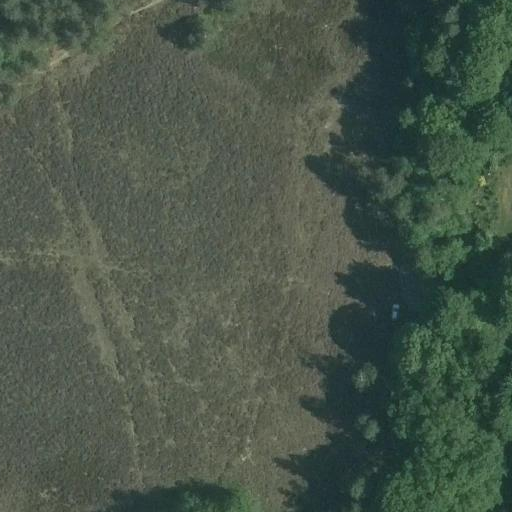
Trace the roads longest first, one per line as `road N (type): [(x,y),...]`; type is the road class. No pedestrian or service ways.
road 1 (track): [(430,0),(441,46),(439,96),(411,300),(419,312),(495,330)]
road 2 (track): [(511,172),(495,330),(499,460)]
